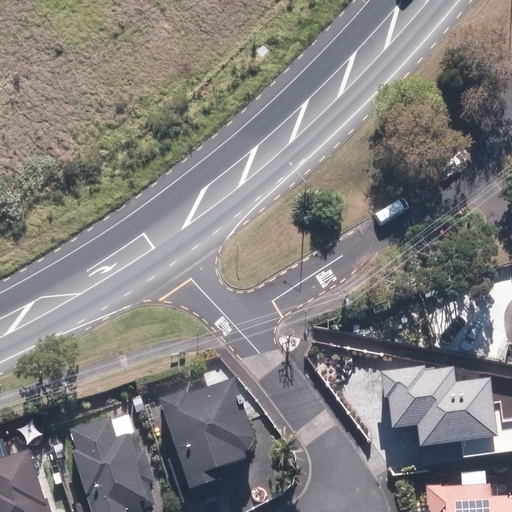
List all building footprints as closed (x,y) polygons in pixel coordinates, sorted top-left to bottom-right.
[(458,369),(383,370),(383,399),(390,399),(391,424),(420,424),(421,445),(464,444),(465,455),(511,454),(511,415),(496,415),(496,378),(458,378),(458,369)] [(223,466),(248,458),(257,438),(239,378),(164,400),(191,491),(228,480),(223,466)] [(134,407),(68,429),(94,511),(147,511),(160,508),(151,479),(157,477),(134,407)] [(62,511),(53,511),(32,449),(0,460),(0,511),(65,511),(62,511)] [(461,487),(426,486),(426,511),(511,511),(511,496),(492,497),(492,486),(485,485),(485,471),(462,471),(461,487)]
